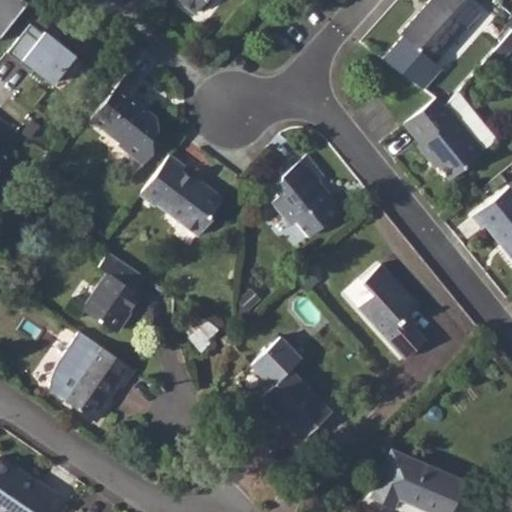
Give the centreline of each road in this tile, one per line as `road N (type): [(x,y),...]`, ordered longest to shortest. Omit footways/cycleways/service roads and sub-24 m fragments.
road 1 (residential): [(511,339),(297,82)]
road 2 (residential): [(0,418),(148,511)]
